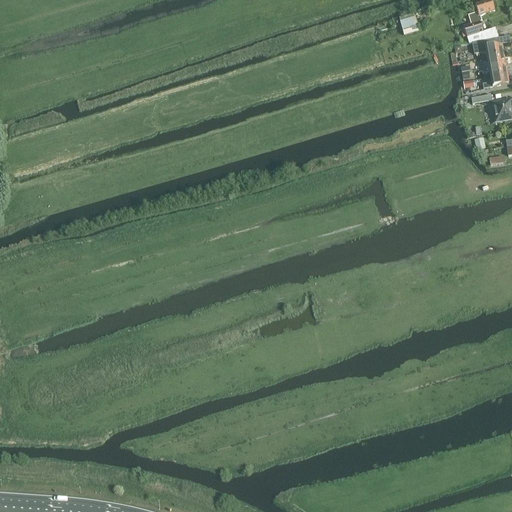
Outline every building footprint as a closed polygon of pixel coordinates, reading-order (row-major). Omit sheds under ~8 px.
[(469,45),(473,44),(499,40),(496,30),(489,32),(483,33),(480,24),(483,23),(480,17),(495,12),(493,7),(494,5),(493,3),(492,3),(491,1),(475,6),(478,14),(468,17),(471,26),(464,28),(467,38),(469,45)] [(399,18),(404,37),(420,33),(415,14),(399,18)] [(487,54),(487,59),(504,56),(502,46),(500,46),(499,40),(473,44),(475,56),(487,54)] [(483,65),(483,70),(505,66),(504,56),(487,59),(488,64),(483,65)] [(490,73),(491,79),(507,76),(505,66),(483,70),(484,75),(490,73)] [(507,76),(491,79),(492,84),(483,86),(484,91),(509,86),(507,76)] [(462,98),(460,101),(460,105),(464,107),(472,105),(472,106),(492,102),(491,96),(471,100),(471,97),(462,98)] [(492,104),(496,124),(511,120),(511,102),(511,101),(492,104)] [(474,141),(476,151),(486,149),(484,139),(474,141)] [(503,158),(490,160),(491,166),(504,165),(503,158)]
